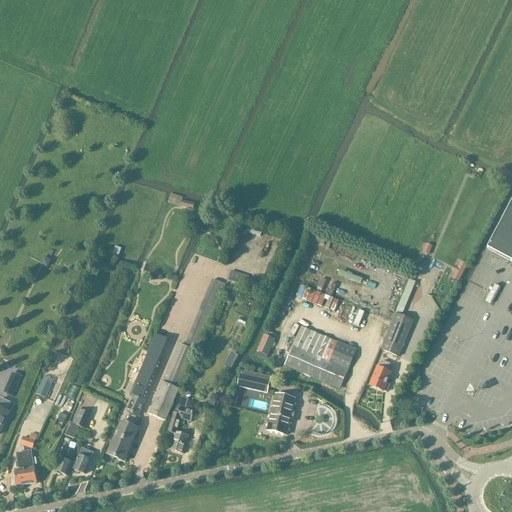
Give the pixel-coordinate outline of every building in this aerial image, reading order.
[(170,195),(168,203),(179,206),(181,197),(170,195)] [(180,207),(192,210),(194,204),(182,201),(180,207)] [(511,203),(487,250),(511,263),(511,203)] [(312,241),(323,245),(326,239),(327,240),(328,237),(315,232),(312,241)] [(428,256),(432,247),(426,245),(422,254),(428,256)] [(118,257),(121,249),(115,247),(113,255),(118,257)] [(47,268),(51,261),(44,258),(40,264),(47,268)] [(102,262),(98,260),(92,273),(97,275),(102,262)] [(454,280),(458,282),(467,266),(462,263),(454,280)] [(246,286),(248,276),(231,271),(228,281),(246,286)] [(212,280),(184,348),(179,345),(149,416),(165,422),(194,352),(198,354),(226,286),(212,280)] [(290,295),(320,306),(324,295),(294,284),(290,295)] [(396,309),(401,311),(410,291),(405,289),(396,309)] [(396,314),(381,351),(398,358),(413,321),(396,314)] [(356,350),(301,327),(285,367),(340,389),(356,350)] [(169,341),(159,336),(155,335),(130,396),(133,397),(127,412),(138,416),(140,411),(144,401),(169,341)] [(274,340),(264,336),(257,352),(268,356),(274,340)] [(389,386),(386,384),(390,373),(387,371),(389,364),(382,361),(379,368),(378,367),(370,386),(386,393),(389,386)] [(13,398),(22,377),(12,372),(3,394),(13,398)] [(267,394),(270,378),(242,372),(239,387),(240,388),(267,394)] [(236,387),(231,408),(235,409),(240,388),(239,387),(236,387)] [(38,390),(36,395),(45,399),(47,394),(38,390)] [(169,450),(183,454),(189,436),(176,432),(180,419),(191,422),(194,411),(186,409),(185,409),(188,399),(178,396),(175,406),(173,413),(168,432),(174,434),(169,450)] [(267,431),(286,436),(295,400),(275,396),(267,431)] [(0,431),(8,413),(6,412),(10,403),(1,399),(0,400),(0,431)] [(91,415),(78,409),(72,424),(79,427),(85,429),(91,415)] [(61,414),(58,421),(63,424),(67,417),(61,414)] [(79,427),(72,424),(70,423),(65,436),(74,439),(79,427)] [(120,425),(107,454),(124,462),(137,432),(120,425)] [(29,439),(23,437),(20,446),(32,450),(37,436),(31,434),(29,439)] [(60,454),(67,456),(70,449),(63,447),(60,454)] [(34,468),(32,469),(30,451),(25,452),(26,462),(23,462),(27,486),(36,484),(34,468)] [(19,471),(14,471),(17,487),(27,486),(23,462),(26,462),(25,456),(25,452),(16,453),(17,457),(18,465),(16,465),(17,468),(18,468),(19,471)] [(78,456),(73,470),(74,471),(74,472),(79,474),(80,473),(85,475),(90,461),(93,454),(88,452),(86,459),(78,456)] [(61,475),(66,477),(72,464),(60,459),(55,472),(56,473),(57,474),(59,476),(61,475)]
